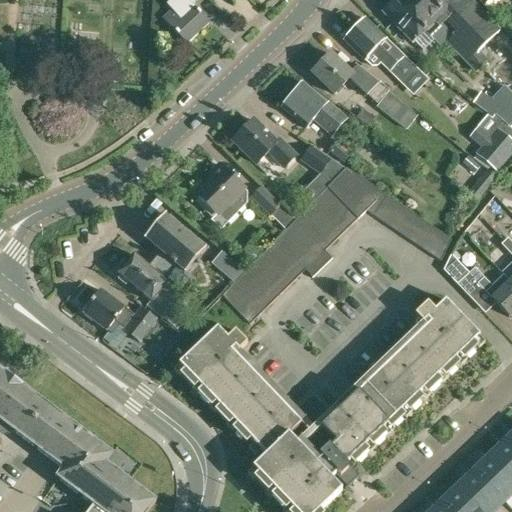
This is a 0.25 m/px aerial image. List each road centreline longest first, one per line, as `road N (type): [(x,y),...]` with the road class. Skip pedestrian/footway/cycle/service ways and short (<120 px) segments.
road 1 (tertiary): [(198,511),(206,459),(196,439),(39,321)]
road 2 (tertiary): [(120,180),(312,0)]
road 3 (residential): [(371,511),(511,380)]
road 4 (residential): [(39,321),(116,225),(120,180)]
road 5 (tertiary): [(0,243),(57,205),(120,180)]
